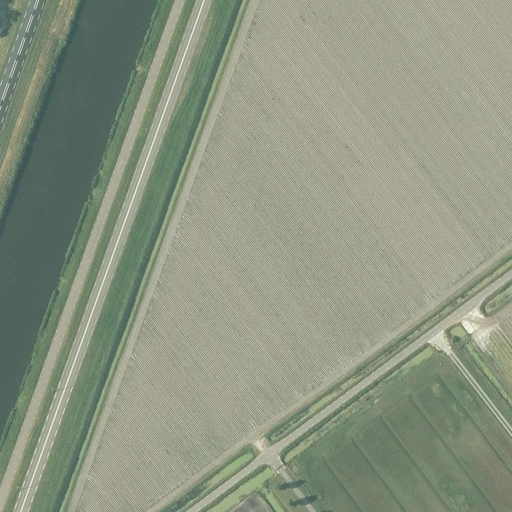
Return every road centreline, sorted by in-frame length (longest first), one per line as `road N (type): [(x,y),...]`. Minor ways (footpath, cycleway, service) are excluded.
road 1 (primary): [(19,511),(203,0)]
road 2 (unclassified): [(179,0),(0,498)]
road 3 (unclassified): [(192,511),(511,277)]
